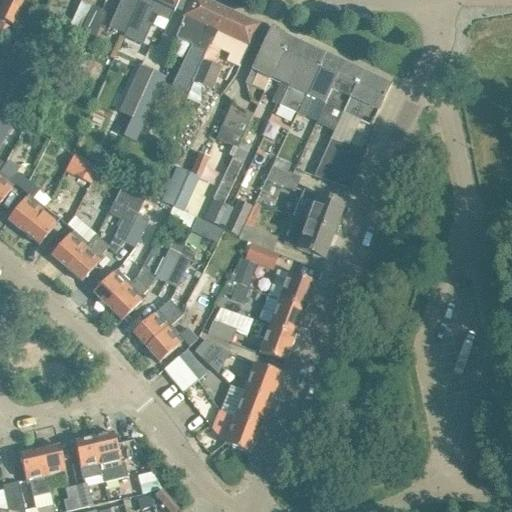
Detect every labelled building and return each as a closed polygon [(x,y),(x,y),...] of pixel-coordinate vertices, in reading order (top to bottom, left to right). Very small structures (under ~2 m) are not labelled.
[(0,20),(12,26),(24,0),(4,0),(0,9),(0,20)] [(129,23),(139,0),(120,0),(107,28),(124,36),(129,23)] [(174,13),(179,0),(139,0),(129,23),(124,36),(134,40),(143,19),(151,2),(174,13)] [(210,46),(225,11),(201,0),(191,0),(174,39),(191,47),(172,87),(186,93),(205,53),(206,54),(210,46)] [(81,31),(91,7),(81,2),(71,27),(81,31)] [(88,47),(102,14),(103,12),(91,7),(81,31),(76,43),(88,47)] [(239,69),(258,26),(225,11),(210,46),(218,50),(219,50),(229,55),(225,63),(239,69)] [(269,80),(288,40),(269,31),(244,85),(251,88),(257,74),(269,80)] [(279,107),(306,48),(288,40),(269,80),(280,84),(271,103),(279,107)] [(217,55),(218,50),(210,46),(208,52),(204,62),(203,61),(193,83),(213,90),(220,69),(213,66),(217,55)] [(297,115),(305,96),(324,57),(306,48),(279,107),(297,115)] [(324,105),(342,65),(324,57),(305,96),(324,105)] [(334,132),(337,126),(342,114),(360,74),(342,65),(324,105),(325,106),(316,124),(334,132)] [(131,120),(153,73),(140,67),(119,115),(131,120)] [(164,78),(153,73),(131,120),(143,126),(164,78)] [(371,127),(390,87),(360,74),(342,114),(371,127)] [(234,134),(243,112),(231,106),(221,128),(234,134)] [(0,148),(12,125),(0,117),(0,148)] [(18,140),(25,127),(25,126),(19,123),(12,137),(18,140)] [(355,134),(337,126),(334,132),(331,139),(350,146),(355,134)] [(365,152),(350,146),(331,139),(318,165),(332,169),(336,157),(360,166),(365,152)] [(223,205),(250,148),(240,143),(219,187),(203,221),(224,230),(233,210),(223,205)] [(199,153),(191,174),(199,177),(202,179),(210,157),(199,153)] [(74,157),(65,174),(90,187),(99,170),(74,157)] [(355,178),(360,166),(336,157),(332,169),(355,178)] [(290,164),(274,159),(271,167),(286,173),(290,164)] [(355,178),(332,169),(318,165),(313,176),(350,191),(355,178)] [(300,178),(286,173),(271,167),(259,193),(268,196),(272,184),(294,192),(300,178)] [(184,210),(199,177),(191,174),(178,168),(163,200),(184,210)] [(0,204),(14,186),(21,191),(29,182),(17,173),(10,182),(0,174),(0,204)] [(23,234),(44,208),(33,199),(39,191),(29,182),(21,191),(28,196),(7,222),(23,234)] [(124,244),(142,207),(144,205),(147,195),(123,184),(113,204),(127,211),(113,239),(124,244)] [(334,234),(344,208),(344,207),(317,196),(316,197),(303,192),(293,218),(334,234)] [(239,236),(244,227),(253,208),(237,201),(233,210),(224,230),(239,236)] [(59,222),(66,227),(73,218),(79,208),(67,202),(62,209),(55,217),(44,208),(23,234),(39,247),(59,222)] [(152,213),(142,207),(124,244),(134,250),(152,213)] [(66,270),(88,245),(77,236),(84,228),(73,218),(66,227),(72,233),(51,257),(66,270)] [(324,261),(334,234),(293,218),(283,245),(296,250),(296,251),(324,261)] [(277,239),(252,230),(244,227),(239,236),(237,240),(250,245),(272,253),(277,239)] [(81,283),(94,268),(103,258),(101,256),(108,248),(95,237),(88,245),(66,270),(81,283)] [(273,273),(279,256),(272,253),(250,245),(244,262),(273,273)] [(165,284),(179,256),(169,251),(155,279),(165,284)] [(190,261),(179,256),(165,284),(176,290),(190,261)] [(107,308),(130,285),(116,271),(107,280),(93,294),(107,308)] [(237,272),(233,284),(236,285),(247,290),(252,278),(237,272)] [(305,311),(315,284),(289,274),(278,301),(305,311)] [(136,279),(130,285),(107,308),(121,322),(144,299),(142,296),(147,291),(136,279)] [(243,305),(249,290),(247,290),(236,285),(235,288),(227,285),(223,294),(232,297),(231,300),(243,305)] [(189,348),(197,341),(216,305),(204,298),(187,330),(179,337),(170,327),(146,349),(159,364),(183,342),(189,348)] [(295,338),(305,311),(278,301),(268,328),(295,338)] [(146,349),(170,327),(182,317),(169,302),(152,317),(132,334),(146,349)] [(207,335),(231,344),(235,334),(246,338),(251,321),(220,309),(212,323),(207,335)] [(285,364),(295,338),(268,328),(258,354),(285,364)] [(194,354),(218,375),(229,355),(205,341),(194,354)] [(186,352),(178,359),(198,383),(206,375),(186,352)] [(198,383),(178,359),(177,359),(164,370),(183,394),(198,383)] [(270,402),(280,375),(254,365),(244,392),(270,402)] [(260,429),(270,402),(244,392),(234,419),(260,429)] [(260,429),(234,419),(224,445),(250,455),(260,429)] [(120,466),(113,434),(93,439),(99,465),(99,464),(102,476),(104,484),(128,479),(125,465),(120,466)] [(99,465),(93,439),(74,443),(78,463),(82,481),(102,476),(99,464),(99,465)] [(58,447),(39,452),(45,477),(64,473),(63,467),(58,447)] [(45,477),(39,452),(19,456),(24,476),(25,482),(26,481),(27,486),(29,485),(32,499),(49,494),(45,477)] [(152,474),(137,477),(142,496),(149,495),(161,491),(152,474)] [(2,487),(8,511),(24,511),(18,484),(2,487)] [(93,506),(87,485),(76,487),(81,509),(93,506)] [(71,511),(81,509),(76,487),(65,489),(67,501),(63,502),(65,511),(71,511)] [(178,511),(179,511),(161,491),(149,495),(152,508),(153,508),(156,505),(161,511),(178,511)] [(152,508),(149,495),(142,496),(124,501),(127,511),(151,511),(150,509),(152,508)]
